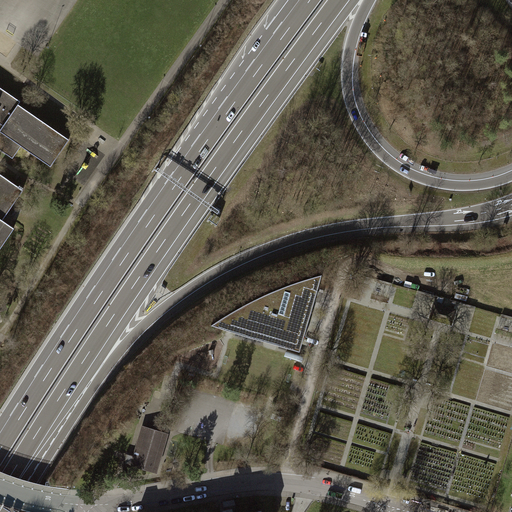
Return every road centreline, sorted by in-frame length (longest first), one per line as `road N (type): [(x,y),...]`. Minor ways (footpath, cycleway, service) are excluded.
road 1 (motorway): [(0,509),(135,334),(207,277),(305,235),(511,204)]
road 2 (motorway): [(0,501),(139,285),(344,0)]
road 3 (motorway): [(305,0),(113,267),(0,442)]
road 4 (residential): [(87,504),(283,481),(388,504)]
road 5 (motorway): [(511,177),(434,183),(377,149),(348,86),(355,31),(370,0)]
